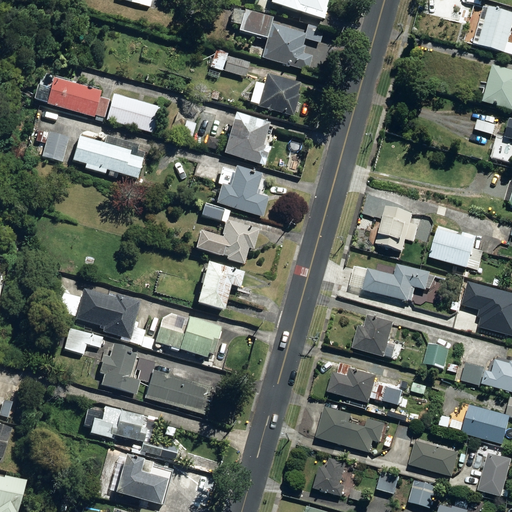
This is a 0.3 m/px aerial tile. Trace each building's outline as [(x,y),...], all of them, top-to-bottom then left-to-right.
[(268,0),(267,6),(294,14),(296,8),(320,15),(324,0),(268,0)] [(478,48),(504,55),(511,27),(511,16),(488,10),(478,48)] [(300,48),(303,37),(268,27),(270,21),(242,14),(237,34),(265,41),(260,61),(305,73),(309,59),(300,57),(302,49),(300,48)] [(321,35),(306,31),(303,41),(318,45),(321,35)] [(222,73),(243,78),(247,65),(226,59),(222,73)] [(482,106),(511,113),(511,72),(492,68),(482,106)] [(256,110),(291,119),(296,98),(294,98),(297,86),(264,77),(256,110)] [(44,107),(91,120),(98,94),(51,81),(44,107)] [(198,96),(207,99),(209,92),(200,90),(198,96)] [(209,100),(216,102),(218,94),(211,92),(209,100)] [(104,123),(151,136),(158,111),(111,98),(104,123)] [(221,157),(261,169),(267,150),(260,148),(266,127),(233,117),(221,157)] [(475,132),(492,137),(494,127),(477,122),(475,132)] [(179,141),(188,143),(194,126),(184,123),(179,141)] [(44,145),(47,135),(37,132),(34,143),(44,145)] [(47,135),(40,159),(60,164),(67,140),(47,135)] [(102,173),(134,182),(140,161),(127,157),(128,154),(76,139),(69,164),(83,168),(82,171),(101,177),(102,173)] [(204,149),(216,152),(218,143),(206,140),(204,149)] [(511,150),(495,146),(491,161),(508,165),(511,150)] [(213,208),(260,220),(265,201),(253,198),(258,178),(232,171),(226,191),(218,188),(213,208)] [(218,224),(221,213),(201,208),(198,219),(218,224)] [(374,247),(401,255),(405,242),(411,243),(416,228),(410,226),(412,218),(386,210),(374,247)] [(255,233),(222,224),(219,238),(220,238),(220,241),(197,235),(193,252),(219,260),(220,258),(224,260),(224,263),(241,267),(245,251),(250,252),(255,233)] [(428,261),(466,272),(475,245),(437,233),(428,261)] [(421,264),(422,258),(415,256),(413,262),(421,264)] [(194,308),(221,315),(228,289),(237,291),(241,275),(205,265),(194,308)] [(359,301),(382,307),(384,299),(407,305),(411,290),(425,294),(429,276),(396,267),(393,278),(367,271),(359,301)] [(436,287),(443,289),(445,282),(438,280),(436,287)] [(100,335),(127,342),(137,305),(114,299),(113,301),(81,293),(73,322),(101,330),(100,335)] [(352,352),(383,360),(392,325),(367,319),(363,331),(358,329),(352,352)] [(153,346),(203,361),(205,356),(210,358),(219,329),(186,320),(180,339),(157,332),(153,346)] [(62,352),(81,357),(83,346),(97,350),(100,340),(68,331),(62,352)] [(423,367),(443,372),(448,352),(428,346),(423,367)] [(98,388),(133,398),(137,384),(127,381),(133,358),(127,357),(128,353),(111,348),(107,361),(101,360),(97,375),(102,377),(98,388)] [(481,387),(511,395),(511,365),(510,365),(509,368),(495,364),(492,376),(485,374),(481,387)] [(460,383),(479,388),(484,370),(465,365),(460,383)] [(326,395),(368,407),(375,379),(348,371),(346,380),(332,376),(326,395)] [(143,401),(202,418),(209,390),(150,374),(143,401)] [(381,404),(384,390),(373,387),(370,401),(381,404)] [(401,395),(384,390),(381,403),(397,407),(401,395)] [(0,417),(8,420),(11,407),(2,404),(0,411),(0,417)] [(315,441),(369,456),(372,443),(378,445),(383,426),(367,422),(365,431),(348,426),(350,417),(323,409),(315,441)] [(502,448),(510,420),(469,409),(461,437),(502,448)] [(139,453),(174,462),(176,450),(142,442),(146,421),(103,410),(99,426),(90,424),(88,436),(112,442),(113,439),(141,445),(139,453)] [(408,468),(451,479),(457,456),(414,445),(408,468)] [(477,494),(501,500),(511,463),(488,457),(477,494)] [(111,498),(156,510),(163,484),(136,477),(139,465),(122,460),(111,498)] [(341,499),(343,489),(339,488),(345,466),(329,462),(326,472),(319,470),(313,492),(341,499)] [(192,504),(208,509),(216,479),(200,475),(192,504)] [(376,493),(393,497),(398,480),(381,475),(376,493)] [(0,511),(14,511),(22,486),(2,480),(1,483),(0,482),(0,511)] [(408,506),(429,511),(435,490),(413,484),(408,506)] [(364,497),(351,494),(349,502),(362,505),(364,497)]
